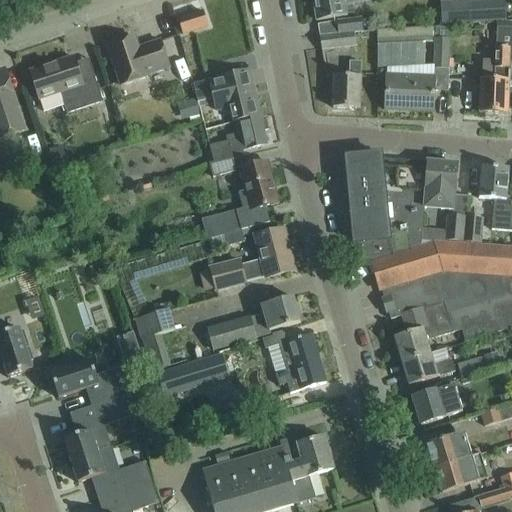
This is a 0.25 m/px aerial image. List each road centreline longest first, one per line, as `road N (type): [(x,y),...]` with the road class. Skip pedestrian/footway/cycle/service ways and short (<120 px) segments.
road 1 (unclassified): [(399,511),(295,134)]
road 2 (unclassified): [(511,150),(295,134)]
road 3 (unclassified): [(295,134),(267,0)]
road 4 (unclassified): [(0,39),(126,0)]
